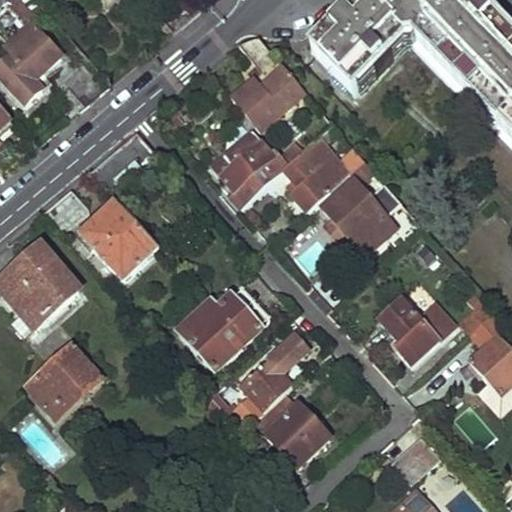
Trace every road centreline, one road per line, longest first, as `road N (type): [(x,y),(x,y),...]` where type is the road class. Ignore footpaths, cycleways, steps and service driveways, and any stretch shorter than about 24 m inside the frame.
road 1 (residential): [(129,111),(397,403),(398,424),(299,511)]
road 2 (secondary): [(256,0),(129,111)]
road 3 (secondary): [(129,111),(0,219)]
